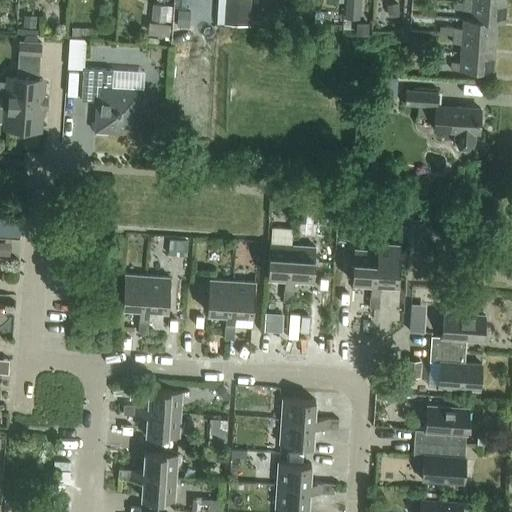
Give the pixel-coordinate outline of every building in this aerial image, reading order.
[(218,0),(217,20),(224,20),(250,22),(250,20),(251,0),(218,0)] [(345,0),(344,17),(359,18),(360,0),(345,0)] [(455,1),(455,9),(456,9),(463,9),(463,2),(456,1),(455,1)] [(463,2),(463,9),(471,10),(470,18),(470,19),(496,21),(504,22),(505,5),(463,2)] [(153,3),(152,19),(165,20),(166,4),(153,3)] [(262,3),(261,19),(278,20),(279,4),(262,3)] [(399,3),(387,4),(388,14),(400,12),(399,3)] [(178,10),(177,25),(189,26),(190,10),(178,10)] [(24,14),(23,25),(36,26),(37,15),(24,14)] [(453,27),(453,35),(495,38),(496,21),(470,19),(470,18),(462,18),(462,27),(453,27)] [(355,20),(354,33),(367,34),(368,21),(355,20)] [(169,35),(170,24),(150,22),(149,34),(169,35)] [(20,40),(19,54),(41,55),(42,42),(38,41),(37,35),(27,34),(25,41),(20,40)] [(453,35),(452,42),(461,43),(460,53),(493,55),(495,38),(453,35)] [(451,61),(450,69),(492,72),(493,55),(460,53),(459,62),(451,61)] [(112,86),(113,69),(84,67),(81,99),(97,100),(95,130),(123,131),(123,129),(139,130),(142,89),(112,86)] [(39,78),(19,77),(8,76),(5,127),(40,129),(43,79),(39,78)] [(397,95),(398,78),(381,77),(380,94),(397,95)] [(406,89),(405,103),(418,104),(418,115),(435,116),(434,129),(456,130),(455,139),(460,147),(469,148),(474,141),(475,131),(479,132),(481,108),(437,105),(438,91),(406,89)] [(389,182),(394,166),(372,160),(368,177),(389,182)] [(300,222),(299,233),(316,234),(317,223),(313,223),(313,216),(314,209),(301,208),(300,215),(300,222)] [(0,215),(0,233),(20,235),(21,217),(0,215)] [(188,240),(170,239),(169,254),(187,255),(188,240)] [(270,242),(267,275),(285,276),(290,277),(293,244),(270,242)] [(378,250),(376,283),(381,283),(399,285),(402,244),(379,243),(378,250)] [(293,244),(290,277),(295,277),(313,278),(316,245),(293,244)] [(355,248),(353,281),(371,283),(376,283),(378,250),(355,248)] [(124,273),(122,306),(140,308),(144,308),(147,275),(124,273)] [(147,275),(144,308),(149,308),(167,310),(170,277),(147,275)] [(286,276),(284,288),(294,289),(295,277),(290,277),(286,276)] [(210,279),(208,312),(226,313),(231,314),(233,281),(210,279)] [(233,281),(231,314),(236,314),(254,315),(256,282),(233,281)] [(381,283),(376,283),(371,283),(370,295),(380,295),(381,283)] [(284,288),(284,300),(289,301),(294,301),(294,289),(284,288)] [(370,295),(369,307),(370,307),(374,307),(379,307),(380,295),(370,295)] [(430,348),(464,350),(465,339),(483,340),(485,315),(474,314),(475,303),(475,302),(450,300),(450,301),(451,301),(450,312),(443,312),(441,336),(431,335),(430,348)] [(140,308),(139,320),(149,320),(149,308),(144,308),(140,308)] [(266,312),(264,330),(283,331),(284,313),(266,312)] [(226,314),(225,325),(235,326),(236,314),(231,314),(226,314)] [(410,318),(409,331),(425,332),(426,319),(410,318)] [(139,320),(138,332),(143,332),(147,332),(148,332),(149,320),(139,320)] [(225,325),(224,337),(229,338),(234,338),(235,326),(225,325)] [(463,362),(464,350),(430,348),(429,361),(440,361),(438,385),(479,389),(481,364),(463,362)] [(408,358),(406,375),(421,376),(422,359),(408,358)] [(223,384),(216,388),(222,398),(229,393),(223,384)] [(147,405),(147,410),(180,412),(182,389),(149,387),(147,405)] [(283,396),(281,419),(314,422),(315,417),(316,399),(283,396)] [(123,408),(123,413),(135,414),(136,404),(124,403),(123,408)] [(136,404),(135,414),(147,415),(147,410),(147,405),(136,404)] [(413,441),(466,445),(466,434),(468,409),(427,406),(425,429),(414,429),(413,441)] [(147,415),(146,433),(179,435),(180,412),(147,410),(147,415)] [(314,422),(314,427),(326,427),(327,418),(315,417),(314,422)] [(210,418),(208,444),(226,445),(227,419),(210,418)] [(327,418),(326,427),(338,428),(338,423),(339,419),(327,418)] [(281,419),(280,442),(313,445),(314,427),(314,422),(281,419)] [(477,435),(477,444),(490,445),(490,436),(477,435)] [(463,483),(466,445),(413,441),(412,454),(423,455),(421,480),(463,483)] [(231,449),(231,457),(247,458),(247,449),(231,449)] [(143,469),(143,474),(176,476),(177,454),(144,451),(143,469)] [(278,461),(277,484),(310,486),(310,481),(311,463),(278,461)] [(119,472),(118,477),(130,478),(131,468),(119,468),(119,472)] [(131,468),(130,478),(142,479),(143,474),(143,469),(131,468)] [(142,479),(141,497),(174,499),(176,476),(143,474),(142,479)] [(310,486),(310,491),(322,492),(322,482),(310,481),(310,486)] [(322,482),(322,492),(333,493),(334,488),(334,483),(322,482)] [(277,484),(275,507),(308,509),(310,491),(310,486),(277,484)] [(193,496),(192,511),(210,511),(221,511),(223,499),(193,496)] [(461,511),(462,503),(420,499),(419,511),(461,511)]
